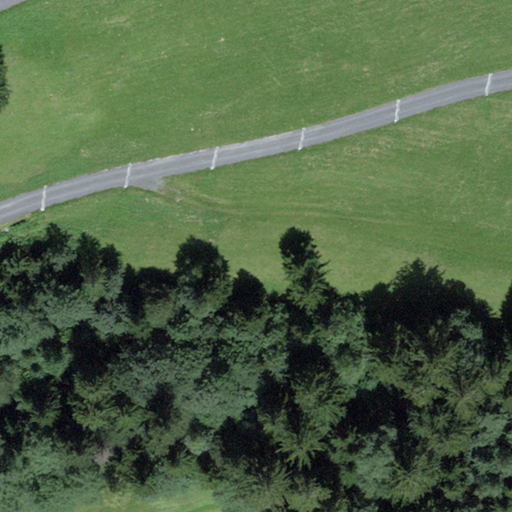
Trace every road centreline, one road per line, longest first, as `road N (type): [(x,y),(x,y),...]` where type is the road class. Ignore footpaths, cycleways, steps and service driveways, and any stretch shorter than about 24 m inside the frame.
road 1 (unclassified): [(511,80),(0,212)]
road 2 (track): [(511,433),(463,431),(312,478),(282,497),(192,511)]
road 3 (track): [(0,478),(150,471),(312,478)]
